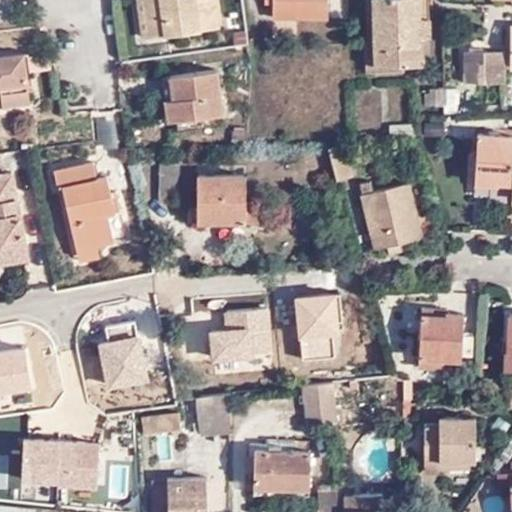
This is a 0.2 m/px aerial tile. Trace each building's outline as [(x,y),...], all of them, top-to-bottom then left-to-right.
[(148,36),(142,0),(138,0),(144,37),(148,36)] [(142,0),(148,36),(219,26),(215,0),(142,0)] [(274,0),(274,4),(274,17),(329,19),(329,0),(274,0)] [(417,39),(416,0),(373,0),(373,58),(420,58),(420,39),(417,39)] [(511,23),(509,23),(508,51),(465,51),(465,82),(508,83),(508,65),(511,64),(511,23)] [(0,51),(0,89),(2,102),(30,97),(25,65),(30,63),(27,48),(0,51)] [(218,65),(172,71),(175,94),(167,95),(170,116),(178,115),(204,111),(224,109),(218,65)] [(175,94),(172,71),(164,72),(167,95),(175,94)] [(444,100),(444,83),(428,84),(428,89),(423,89),(423,99),(444,100)] [(391,92),(391,119),(409,119),(410,92),(391,92)] [(205,118),(204,111),(178,115),(180,123),(205,118)] [(511,144),(511,141),(511,133),(474,133),(471,187),(487,187),(487,180),(510,181),(511,144)] [(354,175),(345,142),(329,147),(337,179),(354,175)] [(63,183),(76,245),(97,241),(114,237),(108,208),(119,205),(116,189),(112,189),(104,191),(101,173),(97,174),(94,158),(55,167),(58,184),(63,183)] [(180,200),(180,160),(159,160),(159,200),(180,200)] [(7,200),(16,200),(11,171),(2,172),(7,200)] [(26,254),(16,200),(7,200),(2,172),(0,172),(0,252),(10,252),(11,257),(26,254)] [(108,172),(101,173),(104,191),(112,189),(108,172)] [(245,219),(245,173),(197,174),(197,219),(245,219)] [(420,237),(408,181),(375,189),(373,179),(362,181),(376,247),(420,237)] [(487,187),(510,188),(510,181),(487,180),(487,187)] [(97,241),(76,245),(79,257),(100,253),(97,241)] [(270,351),(266,306),(226,309),(230,355),(270,351)] [(442,314),(442,311),(442,307),(417,306),(417,313),(442,314)] [(459,312),(442,311),(442,314),(417,313),(414,364),(439,366),(439,358),(457,358),(459,312)] [(511,318),(505,318),(504,345),(507,344),(507,354),(498,354),(497,372),(511,372),(511,318)] [(507,344),(504,345),(499,345),(498,354),(507,354),(507,344)] [(299,364),(297,349),(281,351),(283,366),(299,364)] [(332,380),(302,382),(305,421),(328,419),(335,419),(332,380)] [(87,412),(86,387),(7,391),(8,416),(25,415),(26,417),(53,417),(53,414),(87,412)] [(229,424),(228,400),(191,404),(193,427),(229,424)] [(183,429),(181,411),(142,416),(145,434),(183,429)] [(417,467),(432,468),(433,464),(460,464),(467,464),(468,421),(435,420),(434,424),(418,424),(417,467)] [(290,448),(290,438),(265,438),(265,448),(252,448),(251,486),(306,487),(307,448),(290,448)] [(307,439),(290,438),(290,448),(307,448),(307,439)] [(433,464),(432,468),(432,473),(459,473),(460,464),(433,464)] [(165,482),(165,511),(204,511),(204,474),(165,474),(165,482)] [(149,511),(165,511),(165,482),(149,482),(149,511)] [(386,511),(380,511),(379,491),(348,490),(348,511),(386,511)] [(0,511),(15,511),(16,504),(0,503),(0,511)]
